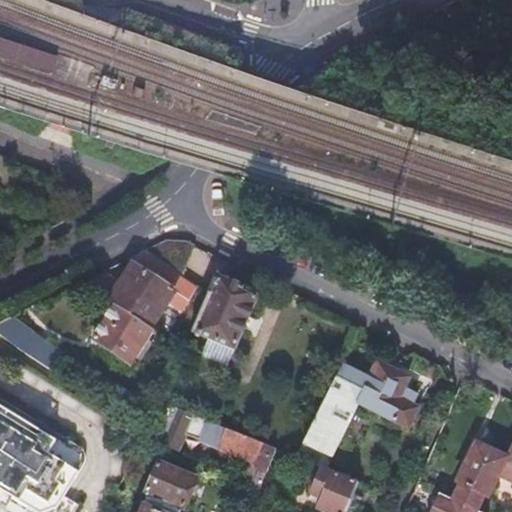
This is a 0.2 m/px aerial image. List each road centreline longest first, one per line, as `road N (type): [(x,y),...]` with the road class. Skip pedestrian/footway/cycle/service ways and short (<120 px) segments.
road 1 (residential): [(511,378),(228,242),(171,198)]
road 2 (residential): [(0,291),(171,198)]
road 3 (residential): [(171,198),(293,52)]
road 4 (residential): [(293,52),(150,0)]
